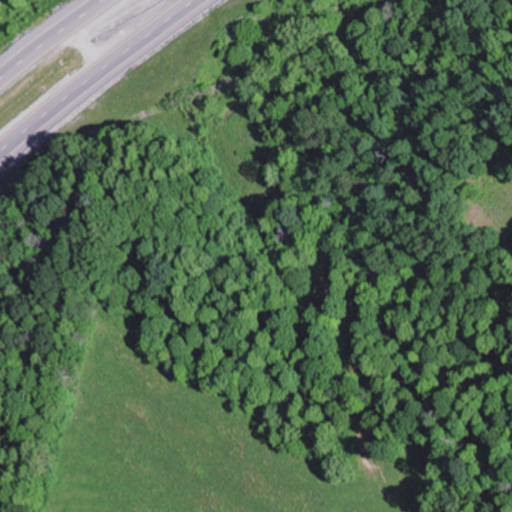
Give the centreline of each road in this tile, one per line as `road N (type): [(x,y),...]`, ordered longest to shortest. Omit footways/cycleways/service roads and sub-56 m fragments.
road 1 (motorway): [(0,156),(204,0)]
road 2 (motorway): [(99,0),(0,77)]
